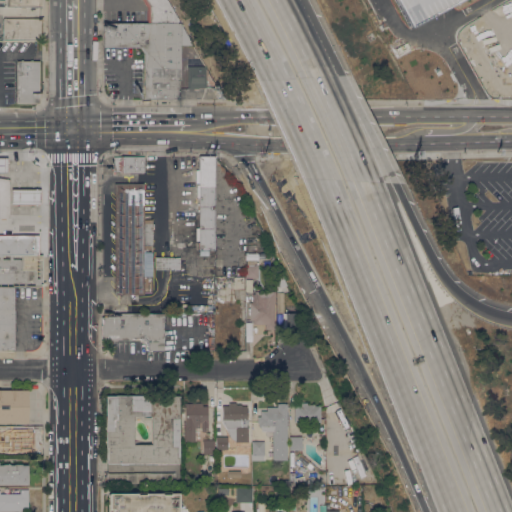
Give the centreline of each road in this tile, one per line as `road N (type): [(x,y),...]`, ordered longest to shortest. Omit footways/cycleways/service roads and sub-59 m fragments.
road 1 (motorway): [(496,511),(365,180)]
road 2 (motorway): [(322,182),(452,511)]
road 3 (residential): [(300,362),(0,367)]
road 4 (motorway): [(238,139),(377,404)]
road 5 (secondary): [(238,139),(473,140)]
road 6 (motorway): [(511,317),(451,288),(393,183)]
road 7 (primary): [(74,130),(74,0)]
road 8 (motorway): [(393,183),(335,77)]
